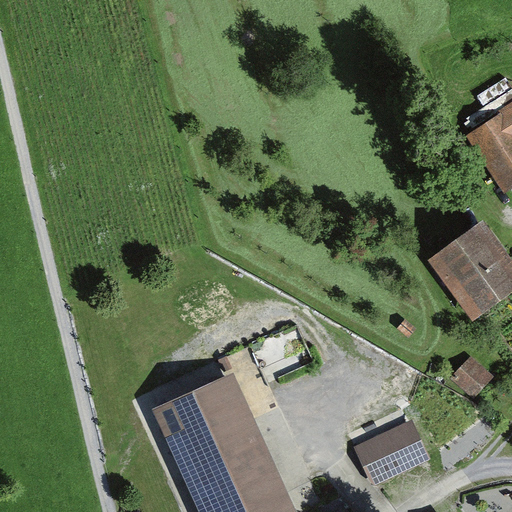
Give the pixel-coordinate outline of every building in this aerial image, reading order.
[(500,211),(511,203),(511,107),(510,104),(463,136),(468,144),(459,150),(500,211)] [(466,332),(511,298),(511,278),(479,233),(423,273),(466,332)] [(391,343),(403,352),(411,341),(399,332),(391,343)] [(464,410),(488,389),(468,366),(444,387),(464,410)] [(188,511),(283,511),(225,382),(145,417),(188,511)] [(349,458),(368,500),(426,474),(407,432),(349,458)]
